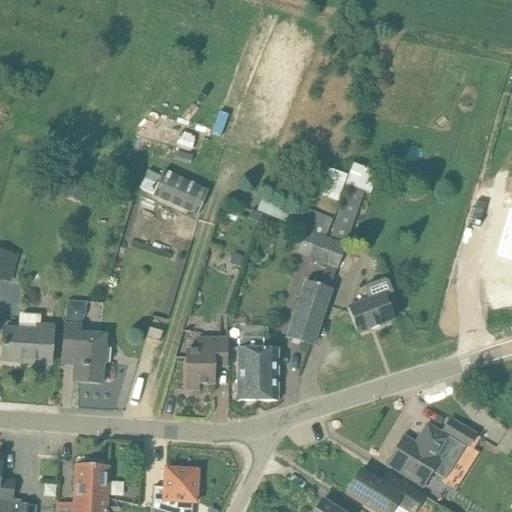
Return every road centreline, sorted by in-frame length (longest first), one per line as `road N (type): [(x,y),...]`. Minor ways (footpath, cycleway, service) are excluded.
road 1 (tertiary): [(0,420),(244,433),(278,425)]
road 2 (tertiary): [(278,425),(511,345)]
